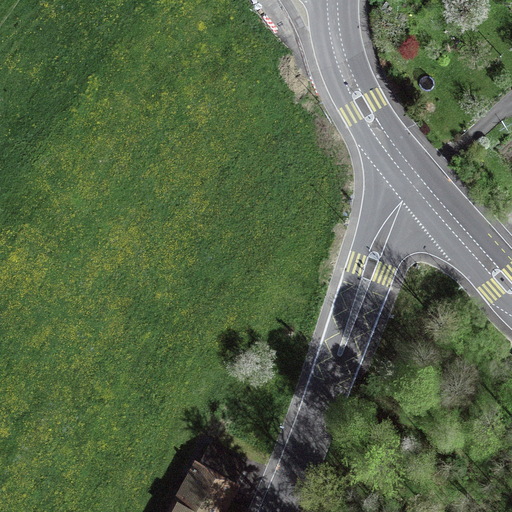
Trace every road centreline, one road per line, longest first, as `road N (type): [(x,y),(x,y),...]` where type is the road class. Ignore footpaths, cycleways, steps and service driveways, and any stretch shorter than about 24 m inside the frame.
road 1 (tertiary): [(272,511),(377,244),(421,188)]
road 2 (tertiary): [(421,188),(352,89),(335,0)]
road 3 (tertiary): [(511,288),(421,188)]
